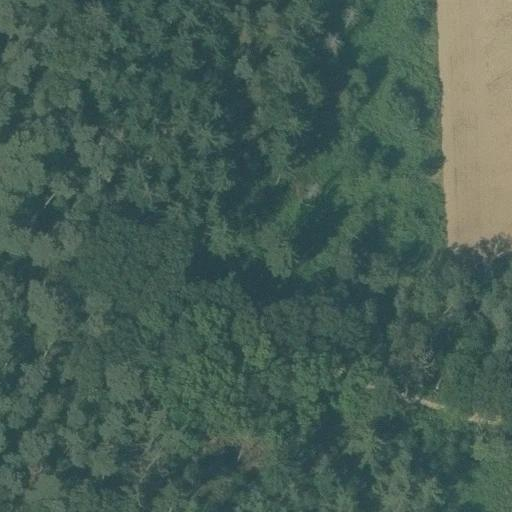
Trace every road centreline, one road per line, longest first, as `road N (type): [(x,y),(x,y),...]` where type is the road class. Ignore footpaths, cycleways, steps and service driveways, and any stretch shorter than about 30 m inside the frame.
road 1 (track): [(142,300),(374,389),(511,417)]
road 2 (track): [(64,0),(95,172),(118,255),(142,300)]
road 3 (track): [(104,511),(118,367),(142,300)]
